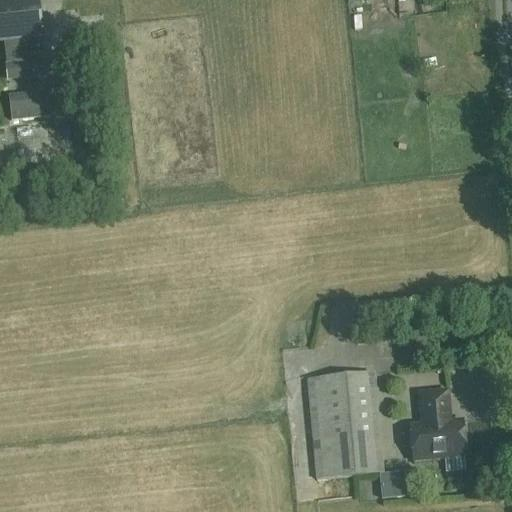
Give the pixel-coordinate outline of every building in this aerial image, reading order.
[(37,0),(0,0),(0,41),(42,38),(37,0)] [(44,62),(5,66),(7,79),(45,75),(44,62)] [(48,97),(9,101),(12,122),(50,117),(48,97)] [(3,151),(52,148),(50,120),(1,123),(3,151)] [(383,475),(374,375),(308,381),(308,382),(318,381),(327,479),(317,480),(317,481),(383,475)] [(450,424),(447,393),(420,395),(423,426),(411,427),(414,462),(466,458),(465,455),(469,452),(468,440),(464,438),(462,423),(450,424)]
